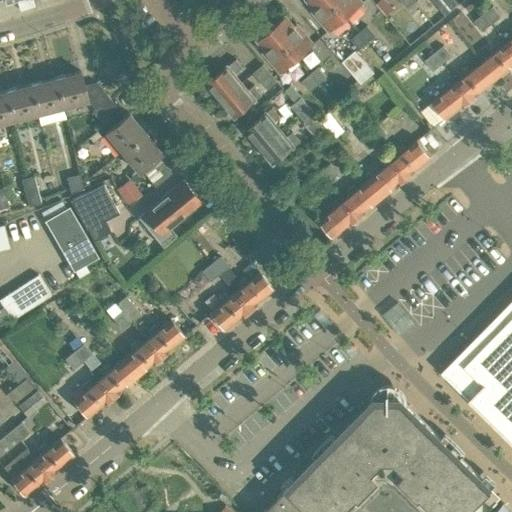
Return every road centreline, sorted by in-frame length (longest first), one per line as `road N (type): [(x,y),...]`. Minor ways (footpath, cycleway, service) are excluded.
road 1 (residential): [(31,511),(312,273)]
road 2 (residential): [(312,273),(169,100),(161,77),(193,44)]
road 3 (residential): [(312,273),(511,112)]
